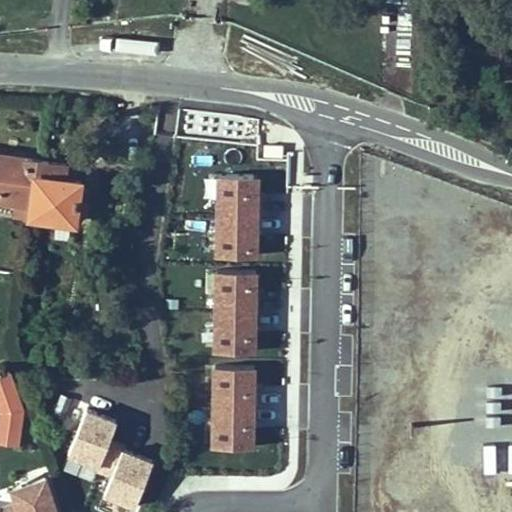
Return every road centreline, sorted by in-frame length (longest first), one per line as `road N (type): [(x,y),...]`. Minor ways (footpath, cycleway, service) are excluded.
road 1 (residential): [(318,502),(331,108)]
road 2 (unclassified): [(331,108),(0,68)]
road 3 (unclassified): [(511,169),(331,108)]
road 4 (residential): [(185,511),(199,504),(318,502)]
